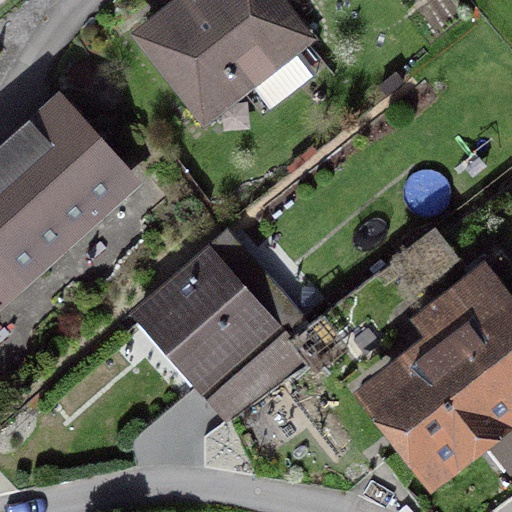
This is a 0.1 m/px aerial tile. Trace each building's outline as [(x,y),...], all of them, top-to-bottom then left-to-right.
[(206,117),(304,42),(271,0),(193,0),(145,37),(206,117)] [(0,292),(127,179),(60,105),(0,159),(0,292)] [(274,326),(218,255),(148,309),(204,380),(274,326)] [(430,504),(511,440),(511,304),(485,270),(410,328),(424,347),(351,404),(430,504)] [(276,379),(258,355),(209,393),(228,417),(276,379)]
